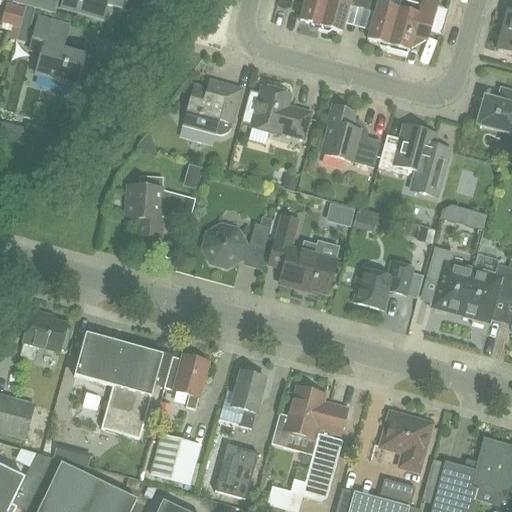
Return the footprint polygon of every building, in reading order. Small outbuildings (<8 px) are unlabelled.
[(45,0),(43,0),(41,11),(53,15),(56,3),(45,0)] [(63,0),(61,9),(85,16),(103,21),(106,6),(124,11),(126,0),(63,0)] [(319,32),(327,0),(305,0),(299,22),(309,25),(311,30),(319,32)] [(362,11),(364,0),(327,0),(319,32),(327,34),(332,31),(342,34),(349,8),(362,11)] [(401,1),(398,0),(364,0),(362,11),(374,14),(367,41),(376,43),(379,48),(388,51),(401,1)] [(427,41),(437,6),(423,2),(422,6),(401,1),(388,51),(395,53),(400,50),(410,53),(414,38),(427,41)] [(25,9),(8,4),(3,24),(5,25),(4,30),(13,32),(11,40),(16,41),(20,29),(25,9)] [(511,13),(508,13),(507,15),(504,16),(502,23),(504,26),(502,33),(511,35),(511,13)] [(41,55),(35,76),(76,88),(84,58),(61,52),(68,28),(39,20),(30,52),(41,55)] [(511,35),(502,33),(497,53),(511,56),(511,35)] [(231,132),(232,126),(242,91),(217,84),(215,92),(193,86),(182,128),(219,138),(224,137),(228,135),(231,132)] [(262,89),(261,93),(250,90),(241,123),(252,126),(251,130),(278,137),(279,134),(303,140),(310,115),(286,109),(290,97),(262,89)] [(511,93),(510,93),(508,102),(504,104),(484,99),(483,102),(480,104),(477,114),(479,118),(477,127),(511,136),(511,93)] [(358,123),(352,122),(354,114),(332,108),(328,126),(329,126),(321,156),(373,170),(381,143),(367,139),(367,135),(366,131),(364,128),(361,125),(358,123)] [(24,137),(25,130),(0,122),(0,138),(21,144),(24,137)] [(412,172),(414,172),(409,191),(419,194),(436,199),(448,155),(446,151),(437,149),(433,147),(436,137),(404,128),(400,144),(396,146),(385,143),(378,169),(407,177),(411,175),(412,172)] [(46,133),(26,129),(23,144),(43,148),(46,133)] [(152,154),(146,136),(136,150),(152,154)] [(295,191),(298,180),(287,177),(284,188),(295,191)] [(162,190),(161,190),(162,180),(139,179),(139,189),(128,188),(125,220),(138,221),(137,238),(160,239),(162,219),(178,224),(188,226),(195,201),(185,198),(162,192),(162,190)] [(330,206),(326,222),(350,228),(354,212),(330,206)] [(454,224),(458,209),(451,207),(441,213),(439,220),(454,224)] [(371,214),(358,211),(355,223),(368,227),(371,214)] [(487,217),(472,213),(468,228),(483,232),(487,217)] [(275,243),(268,266),(283,270),(279,285),(299,290),(299,288),(327,295),(335,263),(314,257),(317,247),(302,243),(299,253),(290,250),(297,223),(282,218),(275,243)] [(255,225),(249,247),(264,251),(270,230),(255,225)] [(206,235),(202,251),(210,265),(226,270),(240,262),(245,245),(237,231),(221,227),(206,235)] [(435,232),(422,228),(418,227),(414,242),(431,247),(435,232)] [(460,317),(472,271),(450,265),(453,255),(435,250),(426,281),(438,284),(431,308),(430,310),(432,310),(435,311),(434,313),(446,317),(447,314),(460,317)] [(373,269),(371,273),(362,270),(361,274),(357,273),(354,287),(357,288),(353,304),(382,313),(388,293),(405,297),(413,270),(395,265),(391,278),(382,276),(382,272),(373,269)] [(507,303),(511,285),(511,271),(498,268),(495,277),(472,271),(460,317),(473,321),(472,324),(484,327),(485,324),(487,325),(489,326),(489,324),(496,300),(507,303)] [(23,344),(20,358),(33,361),(36,348),(59,354),(67,326),(30,316),(22,344),(23,344)] [(139,441),(151,399),(162,357),(85,335),(74,378),(112,388),(100,431),(139,441)] [(164,388),(164,390),(173,393),(189,397),(185,409),(195,412),(208,365),(183,358),(182,362),(172,359),(164,388)] [(226,394),(218,422),(239,428),(251,431),(265,380),(241,374),(235,396),(226,394)] [(266,507),(283,511),(298,511),(302,499),(320,503),(327,499),(342,443),(332,440),(334,435),(340,437),(347,411),(322,404),(325,397),(297,389),(285,433),(312,441),(314,437),(317,438),(304,485),(293,482),(290,494),(272,489),(266,507)] [(0,397),(0,434),(24,441),(34,406),(0,397)] [(389,414),(380,449),(406,456),(403,470),(419,474),(432,426),(389,414)] [(167,430),(167,427),(165,424),(156,421),(155,427),(167,430)] [(161,437),(151,476),(189,486),(200,448),(161,437)] [(497,498),(495,505),(494,507),(496,511),(508,511),(510,511),(511,502),(511,448),(496,444),(484,440),(482,446),(477,464),(466,461),(464,469),(444,463),(434,502),(430,511),(472,511),(476,500),(478,492),(497,498)] [(227,447),(214,493),(245,502),(258,455),(227,447)] [(52,460),(37,455),(30,469),(24,480),(12,505),(17,508),(26,511),(35,494),(52,460)] [(130,511),(136,501),(104,485),(100,484),(61,465),(44,499),(66,509),(64,511),(130,511)] [(0,511),(14,511),(16,508),(11,506),(12,505),(24,480),(0,468),(0,511)] [(384,481),(384,480),(384,481),(383,482),(379,499),(380,500),(406,507),(409,507),(410,503),(413,489),(414,488),(386,481),(384,481)] [(349,511),(408,511),(354,496),(349,511)] [(44,499),(37,511),(64,511),(66,509),(44,499)] [(157,511),(181,511),(162,503),(157,511)]
